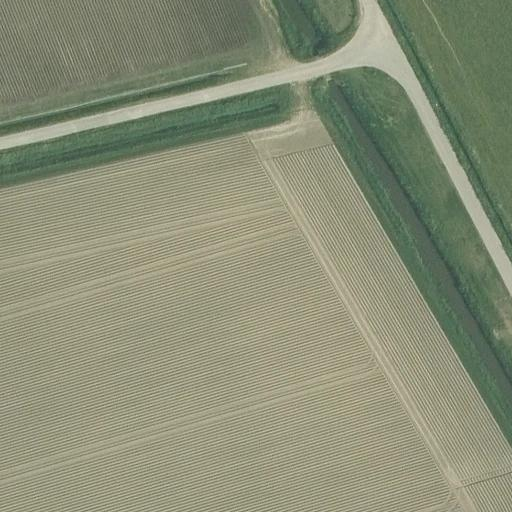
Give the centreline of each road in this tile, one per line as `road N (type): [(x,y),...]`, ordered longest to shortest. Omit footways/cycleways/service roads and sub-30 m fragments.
road 1 (unclassified): [(0,142),(305,71),(390,43)]
road 2 (unclassified): [(511,282),(390,43)]
